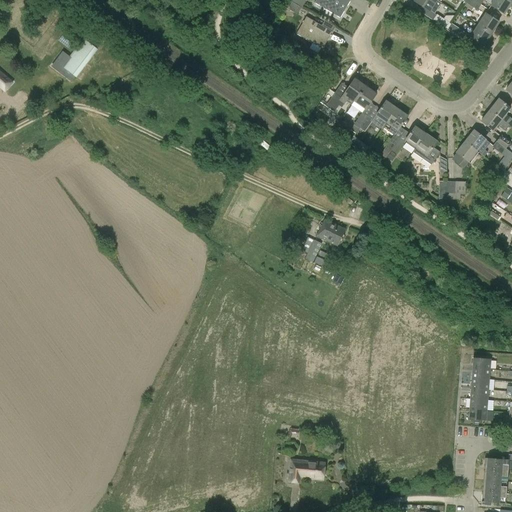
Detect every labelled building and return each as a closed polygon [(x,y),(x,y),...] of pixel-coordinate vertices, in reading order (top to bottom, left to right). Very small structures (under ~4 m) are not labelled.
[(350,1),(347,0),(316,0),(314,3),(340,19),(350,1)] [(437,1),(435,0),(415,0),(414,2),(421,6),(434,15),(441,4),(437,1)] [(477,11),(481,6),(472,0),(466,0),(465,3),(477,11)] [(504,14),(511,2),(508,0),(494,0),(491,6),(504,14)] [(296,4),(289,1),(285,8),(297,14),(301,7),(296,4)] [(485,14),(478,26),(491,34),(499,22),(485,14)] [(449,23),(437,15),(433,20),(446,28),(449,23)] [(322,26),(306,17),(296,34),(322,50),(331,35),(321,29),(322,26)] [(464,32),(451,24),(448,29),(460,37),(464,32)] [(483,46),(491,34),(478,26),(470,37),(483,46)] [(71,81),(73,78),(74,78),(96,49),(85,41),(75,54),(72,59),(62,52),(51,67),(71,81)] [(345,102),(351,106),(354,101),(359,94),(361,95),(366,88),(354,80),(341,99),(334,94),(327,106),(327,109),(332,112),(335,112),(339,105),(342,105),(343,105),(345,102)] [(366,109),(376,94),(366,88),(361,95),(359,94),(354,101),(366,109)] [(498,99),(490,110),(511,127),(511,125),(511,119),(505,114),(510,108),(498,99)] [(386,101),(376,115),(373,120),(367,116),(359,128),(365,132),(372,122),(382,130),(387,123),(397,109),(386,101)] [(408,116),(397,109),(387,123),(398,130),(408,116)] [(509,126),(511,127),(490,110),(481,121),(492,130),(496,125),(505,131),(509,126)] [(359,129),(359,128),(367,116),(362,113),(353,126),(359,129)] [(406,140),(416,148),(426,134),(424,133),(425,132),(422,130),(423,129),(418,125),(416,127),(415,126),(406,140)] [(473,131),(465,142),(481,155),(490,144),(473,131)] [(426,134),(416,148),(413,153),(429,164),(437,153),(432,149),(437,142),(426,134)] [(386,147),(391,150),(399,139),(394,135),(386,147)] [(501,136),(497,142),(506,149),(506,148),(509,150),(511,146),(511,145),(510,144),(511,143),(501,136)] [(352,137),(348,144),(353,148),(358,141),(352,137)] [(405,142),(399,139),(391,150),(396,154),(405,142)] [(462,168),(467,162),(476,151),(481,155),(465,142),(456,153),(457,153),(451,160),(462,168)] [(501,155),(506,149),(497,142),(492,148),(501,155)] [(396,155),(391,152),(387,158),(392,161),(396,155)] [(447,200),(447,193),(448,182),(439,182),(439,199),(447,200)] [(511,192),(507,189),(501,197),(507,201),(511,193),(511,192)] [(345,230),(324,219),(316,236),(337,246),(345,230)] [(308,252),(305,259),(312,263),(321,244),(308,238),(302,249),(308,252)] [(295,250),(298,243),(290,239),(286,246),(295,250)] [(328,254),(319,251),(318,256),(326,259),(328,254)] [(325,260),(317,256),(314,262),(322,266),(325,260)] [(344,279),(337,276),(333,284),(339,287),(344,279)] [(473,358),(472,369),(490,370),(490,359),(473,358)] [(490,370),(472,369),(471,379),(489,380),(490,370)] [(489,380),(471,379),(471,389),(488,390),(489,380)] [(488,390),(471,389),(470,399),(487,400),(488,390)] [(487,400),(470,399),(469,409),(486,410),(487,400)] [(468,420),(486,421),(486,410),(469,409),(468,420)] [(288,431),(286,443),(293,445),(293,442),(290,442),(292,434),(297,435),(299,430),(291,428),(290,431),(288,431)] [(484,458),(481,505),(484,504),(484,502),(505,504),(508,460),(484,458)] [(291,460),(289,482),(300,483),(300,481),(302,481),(302,478),(323,480),(324,464),(291,460)]
